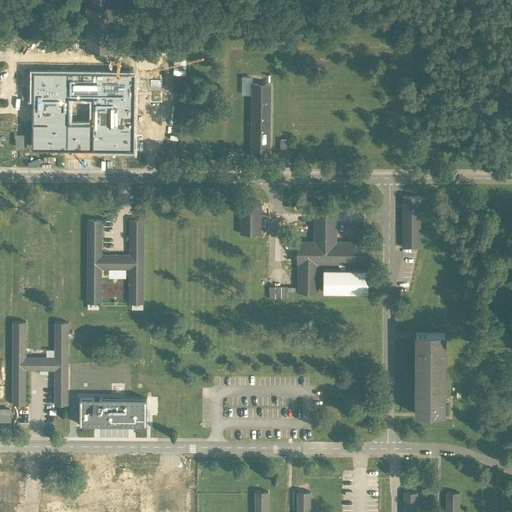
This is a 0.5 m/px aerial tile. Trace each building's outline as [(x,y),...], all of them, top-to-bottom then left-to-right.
[(86,52),(114,52),(114,0),(85,0),(86,42),(86,52)] [(135,72),(32,70),(32,149),(135,150),(135,72)] [(271,84),(252,84),(253,152),(272,151),(271,84)] [(420,195),(401,195),(402,247),(421,247),(420,195)] [(261,215),(261,202),(240,201),(240,234),(260,234),(261,221),(261,215)] [(337,232),(337,210),(312,210),(312,215),(312,241),(293,241),(293,266),(296,266),(296,293),(296,295),(361,295),(361,272),(320,272),(320,265),(367,266),(367,255),(367,250),(367,244),(337,244),(337,232)] [(100,225),(85,225),(86,307),(99,306),(103,306),(103,297),(103,274),(125,274),(125,297),(125,306),(130,306),(142,306),(142,223),(125,223),(125,258),(100,258),(100,225)] [(26,321),(12,321),(12,405),(26,405),(26,370),(54,370),(54,404),(68,404),(68,322),(54,322),(54,349),(54,356),(26,356),(26,348),(26,321)] [(446,415),(446,340),(415,340),(415,415),(446,415)] [(81,398),(81,424),(147,425),(147,399),(81,398)] [(416,511),(416,493),(401,493),(401,511),(458,511),(458,491),(441,492),(441,511),(416,511)] [(269,511),(270,493),(255,493),(255,511),(311,511),(311,492),(294,492),(294,511),(269,511)]
